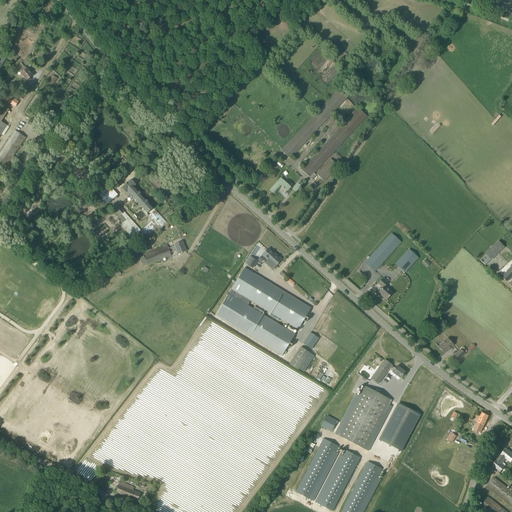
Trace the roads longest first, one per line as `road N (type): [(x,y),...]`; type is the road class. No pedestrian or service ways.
road 1 (tertiary): [(496,412),(323,270),(150,111),(59,0)]
road 2 (unclassified): [(141,511),(0,440)]
